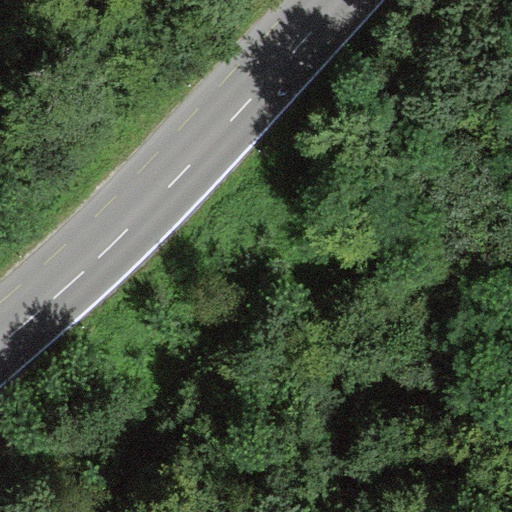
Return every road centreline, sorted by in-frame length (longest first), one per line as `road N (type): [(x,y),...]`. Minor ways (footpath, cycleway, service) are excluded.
road 1 (secondary): [(0,324),(310,0)]
road 2 (track): [(6,511),(17,463),(0,360)]
